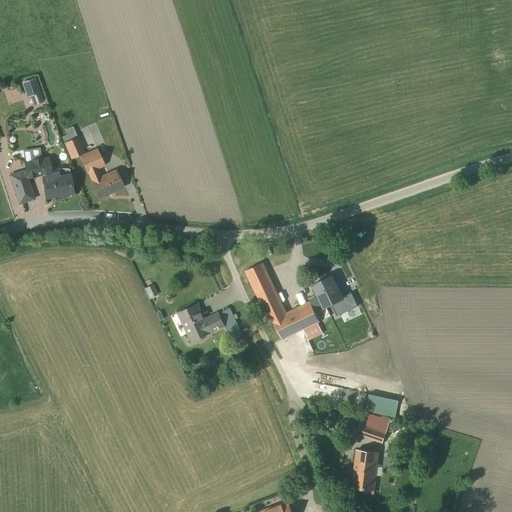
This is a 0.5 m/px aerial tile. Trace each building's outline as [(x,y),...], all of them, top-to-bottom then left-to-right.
[(36,105),(47,103),(40,77),(25,81),(30,97),(34,96),(36,105)] [(73,139),(61,143),(67,158),(79,153),(73,139)] [(91,200),(95,199),(120,187),(111,169),(99,174),(97,169),(104,166),(95,147),(72,158),(82,179),(79,181),(91,200)] [(39,200),(69,194),(63,166),(47,169),(45,157),(19,161),(16,172),(6,175),(16,205),(35,198),(32,190),(36,190),(39,200)] [(261,264),(244,273),(278,342),(300,331),(304,341),(322,332),(308,303),(285,314),(261,264)] [(340,300),(330,274),(309,282),(319,307),(340,300)] [(151,285),(142,289),(148,300),(156,295),(151,285)] [(195,306),(176,315),(189,343),(221,329),(227,342),(239,337),(226,308),(201,319),(195,306)] [(401,416),(404,401),(374,393),(370,408),(401,416)] [(388,430),(361,420),(355,435),(382,445),(388,430)] [(377,454),(355,452),(351,487),(374,490),(377,454)] [(288,511),(285,501),(258,511),(257,511),(288,511)]
